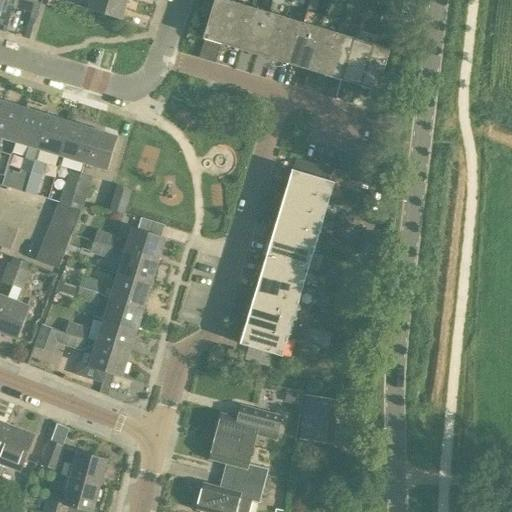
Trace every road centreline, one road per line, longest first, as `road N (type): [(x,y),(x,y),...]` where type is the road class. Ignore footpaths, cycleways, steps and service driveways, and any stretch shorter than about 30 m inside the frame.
road 1 (secondary): [(397,511),(399,335),(435,0)]
road 2 (residential): [(157,437),(184,350),(212,334),(227,294),(281,91)]
road 3 (residential): [(157,437),(0,373)]
road 4 (residential): [(121,86),(0,46)]
road 5 (residential): [(281,91),(161,56)]
